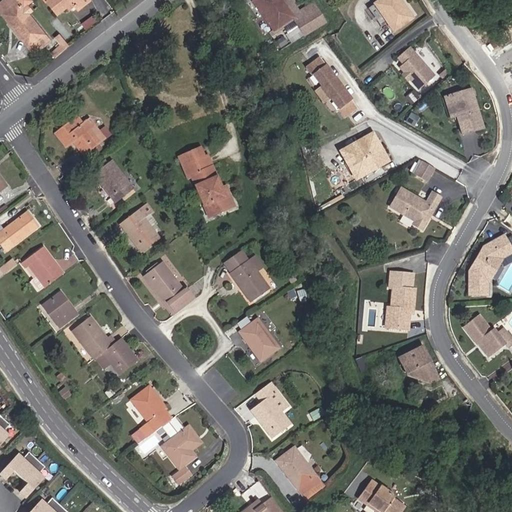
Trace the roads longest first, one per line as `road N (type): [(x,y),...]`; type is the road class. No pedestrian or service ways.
road 1 (residential): [(188,511),(241,448),(231,422),(171,359),(7,119)]
road 2 (residential): [(511,151),(438,297),(447,347),(511,430)]
road 3 (tertiary): [(0,345),(57,428),(144,511)]
road 4 (unknown): [(492,193),(330,63)]
road 5 (residential): [(21,108),(157,0)]
